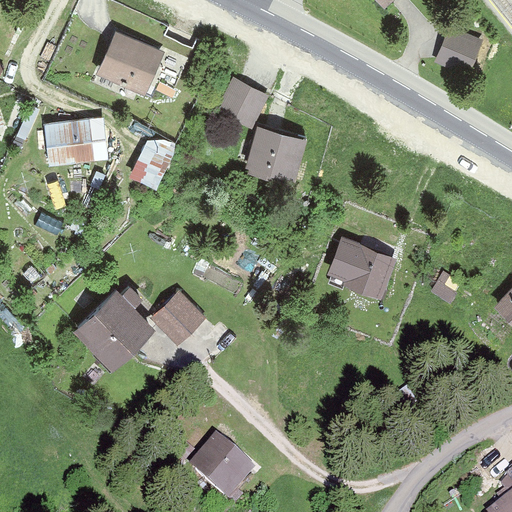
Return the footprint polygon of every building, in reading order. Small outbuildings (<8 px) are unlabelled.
[(101,70),(144,88),(159,50),(116,33),(101,70)] [(444,63),(469,71),(479,42),(454,34),(444,63)] [(232,84),(219,115),(254,128),(269,100),(232,84)] [(53,163),(107,156),(102,120),(49,127),(53,163)] [(244,169),(294,182),(304,141),(254,128),(244,169)] [(162,183),(180,144),(151,130),(133,170),(162,183)] [(342,237),(328,276),(385,297),(399,258),(342,237)] [(77,326),(111,362),(149,327),(129,306),(138,297),(128,286),(120,294),(116,290),(77,326)] [(511,287),(495,306),(511,321),(511,287)] [(155,318),(178,342),(202,318),(179,295),(155,318)] [(216,439),(192,467),(225,496),(249,468),(216,439)] [(511,511),(511,494),(487,511),(511,511)]
